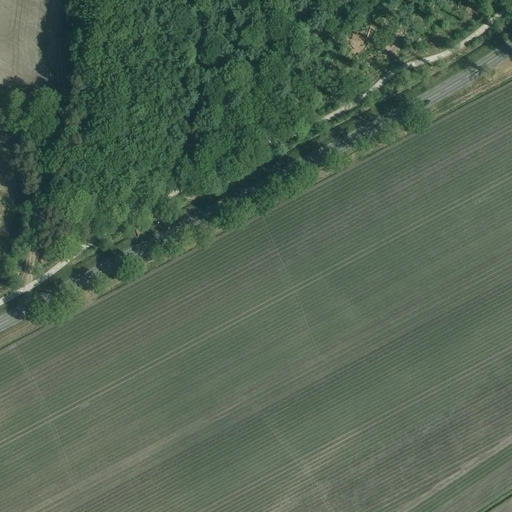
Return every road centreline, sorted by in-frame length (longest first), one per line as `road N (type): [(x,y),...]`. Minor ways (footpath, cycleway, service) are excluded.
road 1 (primary): [(0,324),(511,46)]
road 2 (track): [(28,287),(64,96),(56,42),(63,0)]
